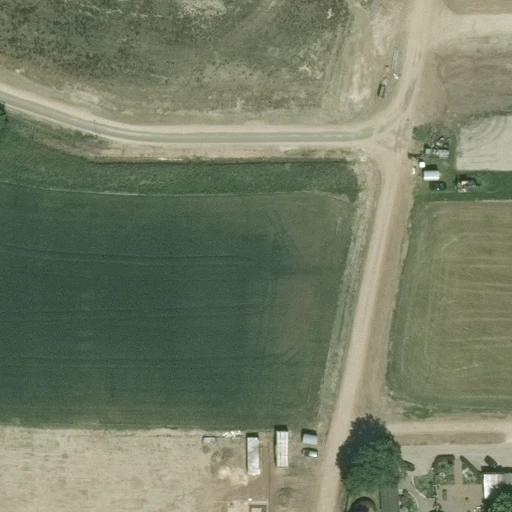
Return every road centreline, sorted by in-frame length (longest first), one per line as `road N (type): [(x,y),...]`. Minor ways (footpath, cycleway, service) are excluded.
road 1 (residential): [(0,91),(135,135),(402,132)]
road 2 (residential): [(402,132),(324,511)]
road 3 (residential): [(430,0),(402,132)]
